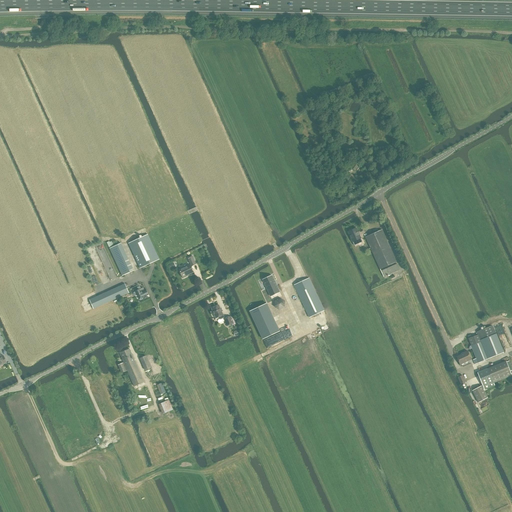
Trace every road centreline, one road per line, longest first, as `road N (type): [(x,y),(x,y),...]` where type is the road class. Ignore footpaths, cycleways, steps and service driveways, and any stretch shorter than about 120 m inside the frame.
road 1 (unclassified): [(0,394),(207,293),(511,116)]
road 2 (track): [(511,33),(162,27),(0,35)]
road 3 (motorway): [(0,5),(511,9)]
road 4 (track): [(152,395),(152,407),(106,425),(103,442),(58,466),(45,458),(24,382)]
road 5 (track): [(305,325),(391,511)]
